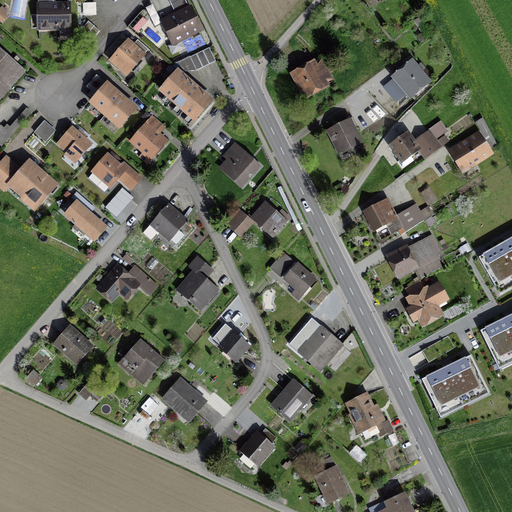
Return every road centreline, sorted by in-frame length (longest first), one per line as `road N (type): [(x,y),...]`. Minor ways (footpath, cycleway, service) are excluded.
road 1 (residential): [(178,167),(259,328),(267,361),(192,470),(0,378)]
road 2 (secondary): [(254,92),(459,511)]
road 3 (residential): [(0,370),(178,167)]
road 4 (residential): [(59,93),(146,0)]
